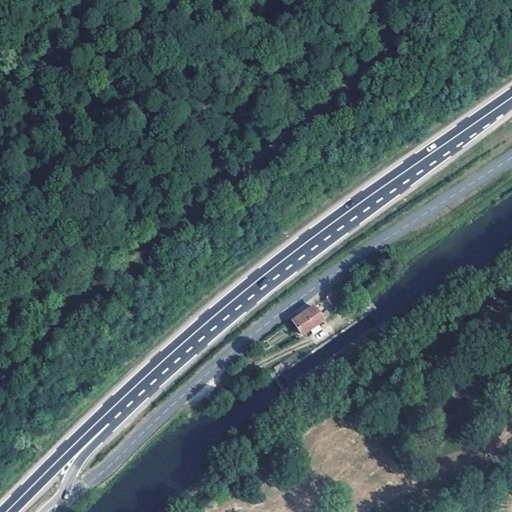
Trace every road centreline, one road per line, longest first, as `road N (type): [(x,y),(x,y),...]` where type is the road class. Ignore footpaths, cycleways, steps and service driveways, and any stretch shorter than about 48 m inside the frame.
road 1 (tertiary): [(511,158),(243,342),(61,502)]
road 2 (primary): [(187,339),(282,260),(511,97)]
road 3 (primary): [(7,511),(187,339)]
road 4 (primary): [(61,502),(88,452),(187,339)]
